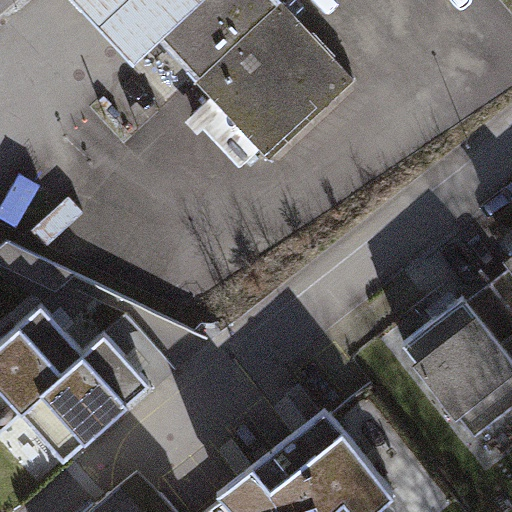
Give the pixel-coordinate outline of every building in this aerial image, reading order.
[(158,39),(202,0),(75,0),(132,63),(158,39)] [(279,0),(202,0),(158,39),(264,156),(351,79),(279,0)] [(511,260),(466,296),(511,354),(511,260)] [(511,354),(466,296),(404,344),(474,434),(511,405),(511,354)] [(49,320),(41,311),(0,347),(0,432),(20,414),(83,358),(49,320)] [(104,340),(83,358),(20,414),(63,462),(147,388),(136,375),(104,340)] [(381,511),(393,502),(326,413),(309,425),(248,477),(219,500),(230,511),(381,511)]
